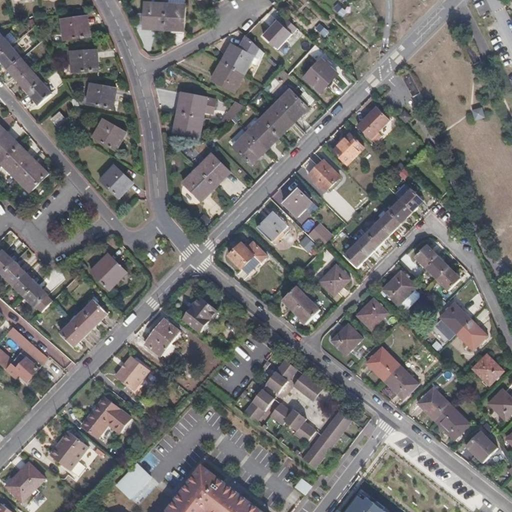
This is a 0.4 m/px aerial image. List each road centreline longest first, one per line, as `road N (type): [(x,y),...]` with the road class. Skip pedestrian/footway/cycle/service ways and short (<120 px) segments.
road 1 (residential): [(194,258),(454,0)]
road 2 (residential): [(511,346),(471,261),(428,222),(306,347)]
road 3 (residential): [(0,460),(194,258)]
road 4 (motorway): [(390,0),(465,114),(511,219)]
road 5 (motorway): [(511,165),(420,0)]
road 6 (residential): [(0,89),(111,220)]
road 7 (residential): [(142,72),(163,221)]
road 8 (residential): [(511,509),(392,417)]
road 9 (residential): [(306,347),(194,258)]
road 10 (residential): [(142,72),(264,6)]
road 11 (residential): [(111,220),(53,252),(11,215),(0,219)]
